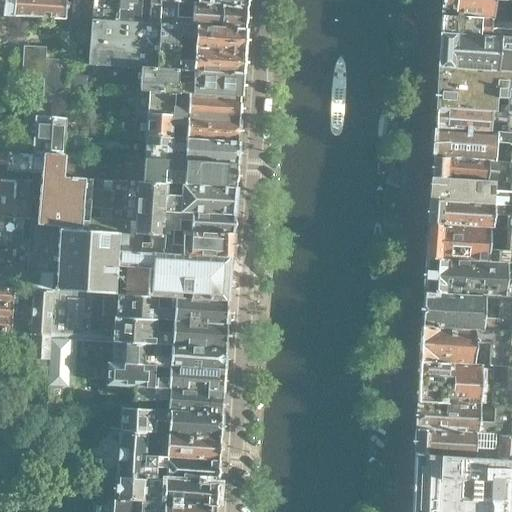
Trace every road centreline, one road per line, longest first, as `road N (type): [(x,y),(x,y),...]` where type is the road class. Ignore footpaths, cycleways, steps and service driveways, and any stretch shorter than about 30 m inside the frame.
road 1 (residential): [(388,511),(423,0)]
road 2 (residential): [(260,0),(227,511)]
